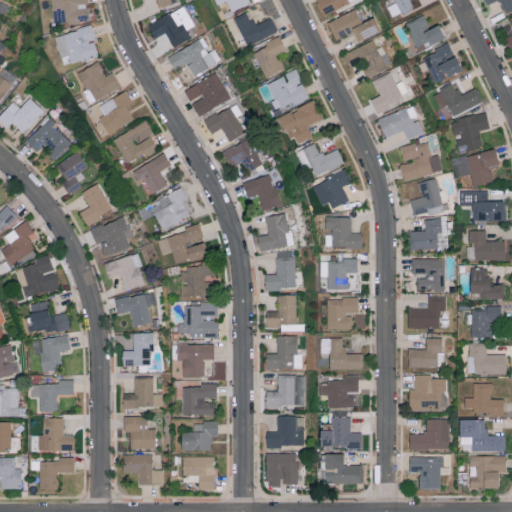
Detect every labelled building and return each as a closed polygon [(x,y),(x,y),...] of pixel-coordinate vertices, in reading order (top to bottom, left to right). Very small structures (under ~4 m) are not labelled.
[(51,0),(53,23),(88,21),(87,0),(51,0)] [(231,10),(250,3),(248,0),(215,0),(217,5),(228,0),(231,10)] [(317,0),(322,14),(349,4),(347,0),(317,0)] [(415,7),(411,0),(394,0),(395,2),(388,6),(392,17),(415,7)] [(511,0),(484,0),(487,5),(498,0),(499,0),(505,13),(511,10),(511,0)] [(191,38),(186,29),(194,25),(184,5),(147,24),(154,38),(165,32),(173,48),(191,38)] [(327,22),(335,39),(353,31),(358,41),(380,30),(374,17),(362,22),(356,8),(327,22)] [(235,17),(247,45),(278,32),(271,17),(254,24),(248,12),(235,17)] [(407,22),(418,51),(446,39),(440,25),(430,29),(424,15),(407,22)] [(54,35),(59,56),(69,54),(71,62),(98,55),(94,40),(95,40),(91,26),(54,35)] [(167,56),(174,69),(187,62),(194,75),(221,61),(215,49),(209,52),(202,38),(167,56)] [(254,48),(264,77),(284,70),(278,53),(286,51),(281,38),(254,48)] [(352,67),(362,63),(366,75),(391,66),(383,46),(376,48),(374,40),(346,51),(352,67)] [(461,70),(449,44),(423,56),(435,82),(461,70)] [(0,99),(16,76),(1,65),(6,58),(6,57),(0,65),(0,99)] [(77,71),(83,87),(89,85),(94,97),(120,87),(114,72),(104,76),(98,62),(77,71)] [(266,83),(274,100),(271,101),(276,112),(309,96),(296,69),(266,83)] [(372,80),(379,95),(371,99),(376,111),(409,96),(403,80),(396,83),(391,71),(372,80)] [(199,115),(231,98),(217,72),(184,89),(191,102),(199,115)] [(445,120),(483,102),(476,88),(459,95),(454,83),(432,93),(445,120)] [(126,105),(132,100),(125,88),(98,105),(103,114),(99,117),(108,132),(133,117),(126,105)] [(44,110),(29,96),(20,107),(13,100),(0,113),(0,120),(7,127),(12,122),(23,132),(44,110)] [(282,114),(294,144),(312,136),(308,124),(322,118),(315,101),(282,114)] [(241,113),(236,103),(204,119),(211,132),(222,127),(228,140),(244,132),(237,116),(241,113)] [(378,118),(385,137),(403,130),(407,138),(423,132),(413,105),(378,118)] [(489,128),(486,112),(451,120),(459,153),(483,147),(479,130),(489,128)] [(42,147),(53,159),(71,142),(48,118),(25,139),(37,151),(42,147)] [(114,135),(124,161),(157,148),(147,122),(114,135)] [(222,150),(229,166),(242,159),(248,170),(263,163),(250,137),(222,150)] [(403,179),(442,170),(439,154),(431,156),(427,141),(400,147),(403,162),(399,162),(403,179)] [(303,167),(311,164),(315,173),(344,162),(338,147),(319,154),(315,143),(297,150),(303,167)] [(470,173),(473,185),(493,180),(490,167),(499,165),(495,149),(465,156),(466,161),(454,164),(457,177),(470,173)] [(80,168),(86,165),(78,151),(55,163),(68,189),(86,179),(80,168)] [(151,191),(167,185),(160,169),(170,165),(165,154),(132,167),(138,180),(145,177),(151,191)] [(332,207),(349,199),(342,184),(352,180),(347,169),(312,183),(321,204),(329,201),(332,207)] [(243,180),(247,196),(259,193),(262,208),(279,205),(273,174),(243,180)] [(438,177),(419,181),(422,196),(411,198),(414,213),(427,210),(428,214),(445,211),(438,177)] [(111,211),(98,182),(81,190),(89,206),(80,210),(86,223),(111,211)] [(504,199),(488,200),(488,189),(461,189),(461,204),(473,204),(473,221),(505,220),(504,199)] [(0,229),(16,213),(6,204),(0,210),(0,229)] [(291,245),(288,213),(266,215),(268,234),(258,235),(260,248),(291,245)] [(92,228),(105,256),(130,245),(127,237),(132,234),(123,214),(92,228)] [(351,216),(326,215),(325,230),(326,230),(325,246),(361,247),(361,232),(350,231),(351,216)] [(425,229),(408,230),(409,249),(438,247),(437,233),(441,232),(440,217),(424,218),(425,229)] [(33,231),(26,220),(4,233),(10,243),(1,248),(10,264),(35,249),(27,235),(33,231)] [(175,262),(207,254),(204,239),(203,239),(199,222),(184,226),(185,231),(158,238),(162,253),(172,250),(175,262)] [(505,259),(504,240),(486,240),(485,229),(469,229),(469,244),(467,244),(467,259),(505,259)] [(265,288),(295,287),(294,250),(276,251),(276,273),(265,273),(265,288)] [(124,289),(145,284),(138,253),(105,261),(108,276),(120,274),(124,289)] [(21,263),(27,284),(23,285),(26,295),(43,291),(44,292),(60,288),(55,270),(54,270),(50,256),(21,263)] [(357,256),(336,256),(336,260),(320,260),(320,276),(327,276),(327,288),(347,287),(347,271),(357,271),(357,256)] [(411,257),(411,273),(418,273),(417,289),(445,289),(445,258),(411,257)] [(180,267),(181,295),(210,295),(209,277),(215,277),(215,260),(201,261),(201,266),(180,267)] [(504,297),(503,283),(489,283),(489,266),(470,267),(470,291),(479,291),(480,297),(504,297)] [(133,325),(151,322),(148,304),(155,303),(153,291),(115,297),(117,312),(130,310),(133,325)] [(296,294),(277,294),(277,310),(266,310),(266,329),(301,328),(301,323),(296,323),(296,294)] [(408,327),(439,327),(439,310),(446,310),(446,296),(427,295),(427,307),(408,307),(408,327)] [(327,328),(352,328),(352,313),(358,312),(358,296),(327,297),(327,328)] [(27,303),(32,332),(69,326),(67,311),(49,314),(46,300),(27,303)] [(191,337),(218,337),(218,317),(217,317),(217,303),(185,303),(185,320),(179,320),(179,331),(191,331),(191,337)] [(472,337),(491,336),(490,320),(501,320),(501,306),(471,307),(472,337)] [(122,350),(123,365),(150,364),(150,342),(154,342),(154,331),(133,331),(133,349),(122,350)] [(41,370),(62,368),(60,350),(70,349),(68,334),(32,339),(34,353),(39,353),(41,370)] [(302,367),(302,352),(297,352),(297,334),(276,335),(276,352),(265,352),(266,368),(302,367)] [(362,352),(344,352),(344,336),(322,337),(322,352),(329,352),(330,369),(362,368),(362,352)] [(408,365),(441,366),(442,337),(426,337),(425,348),(408,348),(408,365)] [(214,343),(177,342),(177,359),(183,359),(183,375),(204,375),(204,358),(213,358),(214,343)] [(486,353),(487,344),(468,343),(467,373),(506,374),(506,353),(486,353)] [(0,375),(12,374),(10,360),(13,359),(11,345),(0,346),(0,375)] [(267,390),(266,404),(294,405),(295,374),(278,374),(277,390),(267,390)] [(360,406),(360,394),(348,394),(348,391),(358,391),(358,374),(342,374),(342,380),(319,380),(320,394),(328,394),(328,406),(360,406)] [(409,388),(409,409),(446,409),(446,377),(432,377),(432,374),(414,374),(414,388),(409,388)] [(295,404),(305,405),(305,375),(295,375),(295,404)] [(134,377),(134,392),(124,392),(123,405),(163,406),(163,393),(153,393),(153,377),(134,377)] [(74,394),(74,379),(58,379),(59,382),(31,383),(31,396),(39,396),(39,410),(58,409),(57,394),(74,394)] [(182,413),(213,413),(213,399),(216,399),(216,382),(199,382),(199,386),(183,386),(182,413)] [(492,382),(473,382),(473,397),(465,396),(465,406),(474,407),(474,412),(488,412),(488,415),(504,416),(504,398),(492,398),(492,382)] [(0,414),(18,415),(19,385),(0,384),(0,414)] [(304,445),(303,414),(277,415),(277,430),(266,430),(267,446),(304,445)] [(131,448),(155,447),(155,427),(147,428),(147,415),(124,415),(124,431),(130,431),(131,448)] [(42,434),(39,434),(39,449),(74,451),(74,434),(64,434),(64,417),(43,416),(42,434)] [(351,431),(351,417),(332,416),(332,429),(320,429),(320,446),(362,447),(362,432),(351,431)] [(409,449),(449,448),(448,417),(426,418),(426,432),(409,433),(409,449)] [(505,450),(505,434),(486,434),(486,418),(460,418),(460,449),(505,450)] [(10,420),(0,420),(0,450),(11,451),(10,420)] [(217,435),(218,421),(194,421),(194,431),(182,430),(182,449),(211,449),(211,435),(217,435)] [(297,483),(297,453),(267,452),(266,485),(282,486),(282,482),(297,483)] [(152,453),(122,453),(123,472),(139,472),(139,483),(164,482),(163,468),(152,469),(152,453)] [(344,453),(325,453),(325,483),(362,483),(362,462),(344,462),(344,453)] [(499,487),(499,471),(506,471),(505,454),(469,455),(470,487),(499,487)] [(214,456),(183,455),(182,473),(199,473),(199,488),(214,488),(214,456)] [(441,488),(442,456),(410,455),(409,471),(420,471),(419,487),(441,488)] [(22,468),(15,468),(15,456),(0,456),(0,481),(1,481),(1,487),(21,488),(22,468)] [(40,460),(39,487),(57,488),(58,471),(74,472),(74,456),(59,456),(59,460),(40,460)]
